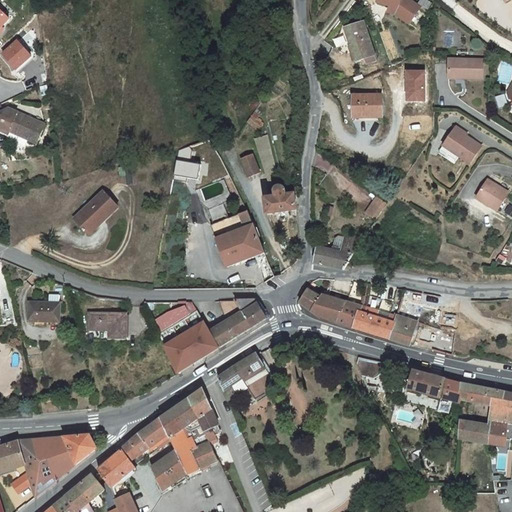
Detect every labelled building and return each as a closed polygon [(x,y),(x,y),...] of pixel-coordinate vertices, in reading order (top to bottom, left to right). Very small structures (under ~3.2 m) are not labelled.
[(375,0),(375,1),(388,4),(386,11),(394,13),(407,23),(419,6),(409,0),(375,0)] [(425,0),(418,0),(417,2),(425,8),(429,3),(425,0)] [(0,29),(11,19),(0,8),(0,35),(2,34),(0,31),(0,29)] [(364,21),(347,27),(353,42),(351,43),(357,60),(376,52),(364,21)] [(33,56),(18,40),(2,54),(16,70),(33,56)] [(484,59),(450,59),(450,77),(457,77),(483,77),(484,59)] [(426,103),(426,73),(407,73),(406,88),(408,88),(408,103),(426,103)] [(381,116),(380,94),(353,94),(353,117),(381,116)] [(48,124),(12,108),(10,112),(6,110),(0,113),(0,129),(2,131),(4,127),(40,144),(48,124)] [(261,120),(253,114),(252,115),(248,120),(257,127),(261,120)] [(445,141),(441,148),(455,157),(459,150),(470,158),(482,140),(456,124),(445,141)] [(281,182),(269,134),(258,137),(269,186),(281,182)] [(202,163),(191,161),(193,149),(191,145),(180,148),(174,178),(187,180),(188,176),(199,179),(202,163)] [(253,151),(241,156),(248,171),(249,174),(259,170),(253,151)] [(117,174),(123,173),(121,166),(120,164),(115,165),(117,174)] [(135,181),(130,164),(121,166),(123,173),(126,183),(135,181)] [(509,191),(488,179),(477,195),(498,208),(509,191)] [(299,209),(298,191),(289,192),(287,188),(286,187),(285,185),(283,185),(281,185),(279,185),(277,187),(276,188),(275,191),(274,193),(274,196),(266,197),(269,213),(299,209)] [(100,218),(104,222),(119,208),(103,191),(73,218),(85,231),(100,218)] [(374,214),(385,199),(376,193),(365,209),(374,214)] [(266,251),(249,210),(212,224),(228,266),(266,251)] [(89,235),(104,222),(100,218),(85,231),(89,235)] [(344,263),(350,250),(358,238),(336,231),(332,234),(328,247),(317,245),(313,262),(341,268),(344,263)] [(340,299),(321,294),(318,298),(305,288),(298,300),(316,314),(332,318),(340,299)] [(46,324),(46,321),(60,322),(61,305),(60,305),(61,297),(50,297),(50,304),(31,303),(30,323),(46,324)] [(253,297),(236,298),(249,327),(265,317),(253,297)] [(249,327),(236,298),(233,298),(227,298),(217,298),(227,320),(208,330),(213,339),(217,347),(226,341),(235,336),(249,327)] [(340,300),(340,299),(332,318),(347,323),(353,309),(359,310),(361,306),(356,304),(340,300)] [(159,333),(197,309),(193,302),(179,303),(179,307),(168,312),(154,320),(159,333)] [(367,329),(389,336),(394,322),(386,319),(388,313),(361,306),(359,310),(353,309),(347,323),(353,325),(367,329)] [(213,339),(208,330),(203,319),(197,309),(159,333),(167,351),(176,373),(184,368),(191,364),(205,355),(217,347),(213,339)] [(421,346),(422,344),(430,322),(396,312),(394,322),(389,336),(399,339),(421,346)] [(127,340),(127,315),(89,315),(90,331),(109,331),(109,340),(127,340)] [(229,369),(215,378),(226,401),(233,396),(230,392),(226,384),(239,376),(244,384),(253,397),(273,385),(270,379),(253,352),(251,354),(242,359),(229,369)] [(425,371),(411,367),(405,386),(459,398),(461,380),(456,379),(449,377),(440,374),(425,371)] [(230,392),(244,384),(239,376),(226,384),(230,392)] [(477,383),(461,380),(459,398),(459,408),(464,409),(465,395),(490,401),(489,421),(487,439),(504,442),(507,418),(502,417),(504,389),(501,388),(492,387),(477,383)] [(196,391),(187,397),(196,416),(201,427),(207,439),(209,442),(220,437),(213,427),(216,426),(200,389),(196,391)] [(511,418),(511,389),(504,389),(502,417),(507,418),(511,418)] [(217,458),(209,442),(207,439),(201,427),(196,416),(187,397),(184,399),(172,408),(162,414),(158,417),(163,435),(171,451),(183,474),(217,458)] [(40,411),(40,402),(30,402),(30,411),(40,411)] [(489,421),(459,416),(457,434),(487,439),(489,421)] [(120,447),(121,449),(128,462),(163,435),(158,417),(156,418),(154,420),(149,424),(138,432),(120,447)] [(97,450),(90,434),(88,434),(83,434),(71,436),(54,437),(32,439),(18,440),(25,464),(35,497),(43,492),(50,486),(62,477),(82,461),(97,450)] [(0,472),(25,464),(18,440),(6,445),(5,443),(0,444),(0,472)] [(113,455),(98,469),(109,487),(132,469),(128,462),(121,449),(113,455)] [(183,474),(171,451),(144,467),(158,490),(183,474)] [(90,503),(103,491),(92,474),(78,485),(90,503)] [(80,511),(90,503),(78,485),(74,489),(65,497),(54,506),(59,511),(80,511)] [(137,511),(130,495),(116,502),(117,506),(119,511),(137,511)]
